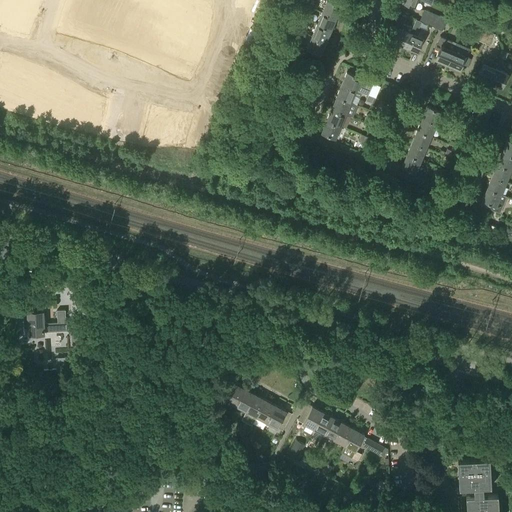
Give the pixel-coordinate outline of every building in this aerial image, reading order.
[(137,0),(135,5),(143,9),(147,0),(137,0)] [(147,0),(143,9),(152,13),(154,11),(162,14),(163,12),(162,12),(167,0),(147,0)] [(167,0),(162,12),(163,12),(170,15),(168,20),(177,25),(186,5),(180,1),(180,0),(167,0)] [(204,26),(208,13),(209,14),(211,7),(209,6),(210,0),(197,0),(195,10),(189,8),(185,24),(192,26),(192,23),(204,26)] [(327,0),(326,0),(322,12),(336,18),(341,6),(327,0)] [(22,11),(6,8),(4,15),(8,16),(5,28),(17,30),(17,32),(24,33),(24,32),(32,34),(35,21),(20,18),(22,11)] [(424,9),(422,15),(433,20),(436,14),(424,9)] [(60,25),(66,26),(64,38),(74,40),(75,40),(79,21),(80,21),(81,16),(63,12),(60,25)] [(336,18),(322,12),(317,24),(331,30),(336,18)] [(436,14),(433,20),(431,26),(437,28),(441,16),(436,14)] [(422,15),(420,21),(421,22),(431,26),(433,20),(422,15)] [(447,19),(441,16),(437,28),(442,30),(447,19)] [(90,18),(89,23),(90,23),(85,42),(86,42),(96,45),(100,25),(101,25),(102,21),(90,18)] [(416,19),(413,28),(405,47),(417,52),(423,37),(416,34),(421,22),(420,21),(416,19)] [(85,42),(90,23),(89,23),(80,21),(79,21),(75,40),(74,40),(86,43),(86,42),(85,42)] [(393,41),(405,47),(413,28),(398,21),(395,25),(393,33),(395,34),(393,41)] [(331,30),(317,24),(312,36),(326,42),(331,30)] [(96,45),(107,47),(111,28),(101,25),(100,25),(96,45)] [(469,36),(479,41),(484,29),(474,25),(469,36)] [(114,49),(124,53),(124,54),(132,35),(133,36),(134,33),(123,29),(114,49)] [(490,31),(484,29),(479,41),(485,43),(490,31)] [(490,31),(485,43),(490,45),(495,34),(490,31)] [(132,35),(124,54),(124,53),(123,54),(134,59),(134,58),(142,40),(142,39),(133,36),(132,35)] [(435,59),(447,64),(456,42),(440,35),(435,49),(438,50),(435,59)] [(326,42),(312,36),(306,48),(321,54),(326,42)] [(142,37),(142,39),(142,40),(134,58),(144,63),(149,52),(155,55),(160,43),(153,40),(153,42),(142,37)] [(199,57),(187,52),(190,46),(175,39),(172,45),(175,47),(170,58),(174,59),(194,68),(195,68),(199,57)] [(470,48),(456,42),(447,64),(459,69),(465,56),(467,56),(470,48)] [(0,67),(0,80),(1,81),(2,76),(12,78),(17,59),(6,57),(3,68),(0,67)] [(490,82),(496,68),(498,63),(484,57),(482,62),(483,63),(477,77),(490,82)] [(17,59),(12,78),(23,81),(27,61),(17,59)] [(174,59),(169,69),(165,67),(162,74),(174,79),(176,73),(190,79),(195,68),(194,68),(174,59)] [(27,61),(23,81),(34,83),(38,64),(38,63),(27,61)] [(38,64),(34,83),(44,85),(42,92),(49,94),(54,81),(46,80),(49,66),(38,64)] [(496,68),(490,82),(502,87),(508,73),(496,68)] [(362,75),(361,78),(347,71),(341,83),(362,92),(365,94),(372,79),(362,75)] [(54,81),(49,94),(54,97),(57,93),(66,98),(67,98),(77,80),(67,74),(60,85),(54,81)] [(77,80),(67,98),(76,103),(86,86),(77,80)] [(362,92),(341,83),(336,96),(351,102),(354,95),(360,97),(362,92)] [(86,86),(76,103),(85,109),(96,91),(86,86)] [(85,109),(95,115),(93,119),(99,122),(105,111),(100,108),(106,96),(96,90),(96,91),(85,109)] [(351,102),(336,96),(331,107),(346,114),(351,102)] [(409,104),(399,100),(396,108),(406,112),(409,104)] [(141,114),(139,127),(146,128),(147,124),(157,126),(161,107),(150,104),(148,116),(141,114)] [(442,112),(427,105),(422,118),(436,124),(442,112)] [(161,107),(157,126),(167,128),(172,109),(161,107)] [(346,114),(331,107),(326,119),(341,126),(346,114)] [(172,109),(167,128),(178,131),(182,111),(172,108),(172,109)] [(404,113),(391,108),(387,118),(400,123),(404,113)] [(182,111),(178,131),(188,133),(187,137),(194,139),(197,126),(191,125),(193,114),(182,111)] [(436,124),(422,118),(417,130),(431,136),(436,124)] [(341,126),(326,119),(321,132),(336,138),(341,126)] [(431,136),(417,130),(412,142),(426,148),(431,136)] [(390,136),(382,132),(378,142),(386,146),(390,136)] [(511,141),(507,139),(502,151),(511,155),(511,141)] [(426,148),(412,142),(407,154),(421,160),(426,148)] [(511,167),(511,155),(502,151),(497,163),(511,170),(511,167)] [(421,160),(407,154),(402,166),(416,172),(421,160)] [(511,170),(497,163),(492,175),(506,181),(511,170)] [(506,181),(492,175),(487,187),(501,194),(506,181)] [(501,194),(487,187),(482,200),(491,203),(489,208),(500,213),(507,196),(501,194)] [(24,328),(28,327),(29,335),(45,334),(44,332),(68,330),(67,322),(66,322),(65,310),(57,310),(58,322),(44,323),(43,311),(27,312),(23,312),(24,328)] [(85,318),(72,319),(74,347),(86,347),(85,318)] [(98,331),(105,333),(108,321),(101,319),(98,331)] [(225,399),(236,405),(245,388),(234,382),(225,399)] [(236,405),(246,410),(256,393),(245,388),(236,405)] [(246,410),(257,416),(266,399),(256,393),(246,410)] [(257,416),(267,421),(276,404),(266,399),(257,416)] [(314,428),(323,411),(309,403),(300,420),(314,428)] [(276,404),(267,421),(278,427),(286,411),(287,410),(276,404)] [(324,433),(333,416),(323,411),(314,428),(324,433)] [(335,439),(344,422),(333,416),(324,433),(335,439)] [(345,445),(354,428),(344,422),(335,439),(345,445)] [(345,445),(342,450),(353,456),(356,450),(365,433),(354,428),(345,445)] [(203,446),(211,450),(216,439),(209,435),(203,446)] [(321,439),(316,436),(312,443),(317,446),(321,439)] [(383,446),(367,438),(363,445),(379,453),(383,446)] [(304,444),(296,439),(288,454),(297,458),(304,444)] [(219,459),(224,450),(214,445),(209,454),(219,459)] [(306,450),(300,461),(307,465),(313,453),(306,450)] [(240,469),(248,455),(242,452),(239,457),(241,458),(236,466),(240,469)] [(315,456),(310,466),(317,470),(322,460),(315,456)] [(466,496),(466,511),(499,511),(498,494),(483,495),(483,487),(491,486),(490,458),(458,460),(459,488),(474,487),(474,495),(466,496)] [(246,461),(242,470),(259,478),(263,469),(246,461)] [(332,466),(326,463),(322,472),(328,475),(332,466)]
